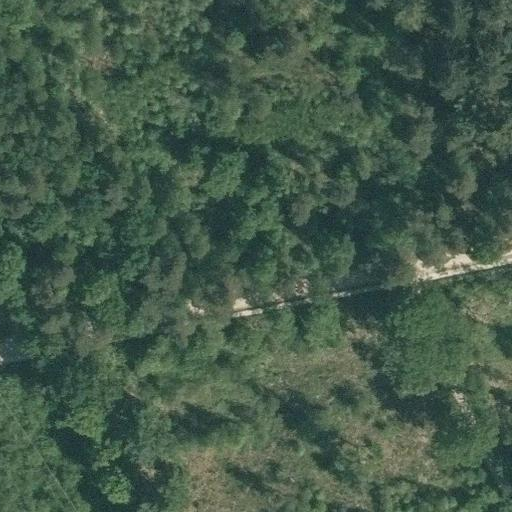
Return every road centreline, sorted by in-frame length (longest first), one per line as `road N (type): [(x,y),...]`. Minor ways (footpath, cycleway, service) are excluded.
road 1 (track): [(511,249),(0,349)]
road 2 (track): [(400,0),(480,138),(465,270)]
road 3 (track): [(511,496),(449,379),(410,281)]
road 4 (track): [(54,338),(142,511)]
